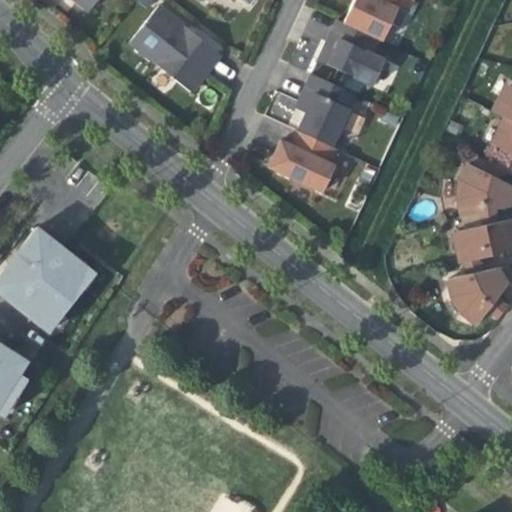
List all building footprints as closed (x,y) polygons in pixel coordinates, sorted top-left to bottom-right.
[(74,0),(88,10),(96,0),(74,0)] [(411,0),(352,0),(352,2),(342,23),(376,38),(381,41),(396,9),(405,13),(411,0)] [(156,6),(126,42),(157,67),(158,65),(174,78),(173,80),(188,92),(201,76),(207,68),(205,66),(216,54),(156,6)] [(342,23),(336,20),(327,38),(320,54),(330,59),(327,65),(371,86),(383,60),(369,53),(376,38),(342,23)] [(218,56),(216,54),(205,66),(207,68),(218,56)] [(330,59),(320,54),(317,60),(327,65),(330,59)] [(157,67),(173,80),(174,78),(158,65),(157,67)] [(355,95),(311,74),(303,89),(313,94),(304,113),(296,131),(330,146),(355,95)] [(492,110),(504,116),(511,119),(511,86),(510,85),(504,97),(499,95),(492,110)] [(313,94),(303,89),(299,99),(294,108),(304,113),(313,94)] [(511,119),(504,116),(497,130),(501,132),(494,145),(511,154),(511,119)] [(296,131),(295,130),(288,145),(279,140),(275,149),(270,160),(281,165),(278,171),(321,192),(334,166),(329,164),(336,149),(330,146),(296,131)] [(281,165),(270,160),(267,166),(278,171),(281,165)] [(490,160),(487,166),(500,173),(503,167),(490,160)] [(461,217),(479,213),(493,210),(511,205),(511,186),(497,179),(484,173),(466,163),(458,180),(457,198),(461,217)] [(497,179),(500,173),(487,166),(484,173),(497,179)] [(493,210),(479,213),(480,219),(495,216),(493,210)] [(480,219),(479,213),(461,217),(463,229),(482,226),(480,219)] [(496,222),(495,216),(480,219),(482,226),(496,222)] [(459,262),(463,261),(477,258),(511,250),(511,219),(496,222),(482,226),(463,229),(456,231),(459,245),(455,246),(459,262)] [(86,267),(36,227),(13,255),(0,272),(0,295),(38,326),(50,312),(58,318),(82,287),(74,281),(86,267)] [(477,258),(463,261),(464,268),(478,265),(477,258)] [(505,265),(480,270),(465,274),(445,278),(449,295),(461,314),(473,325),(484,311),(496,320),(507,305),(496,296),(511,276),(511,274),(509,270),(505,265)] [(464,268),(465,274),(480,270),(478,265),(464,268)] [(93,273),(86,267),(74,281),(82,287),(93,273)] [(58,318),(50,312),(38,326),(46,332),(58,318)] [(0,402),(26,361),(0,344),(0,402)]
